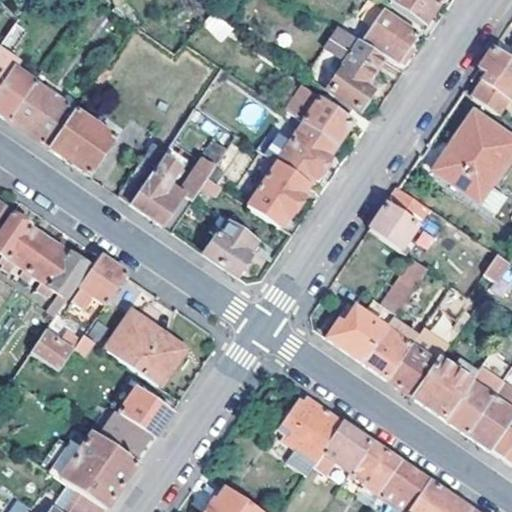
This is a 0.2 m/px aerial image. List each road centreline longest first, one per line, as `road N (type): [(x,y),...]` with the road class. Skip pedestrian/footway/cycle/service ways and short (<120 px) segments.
road 1 (tertiary): [(484,0),(261,327)]
road 2 (residential): [(0,155),(261,327)]
road 3 (residential): [(261,327),(511,501)]
road 4 (tertiary): [(261,327),(137,511)]
